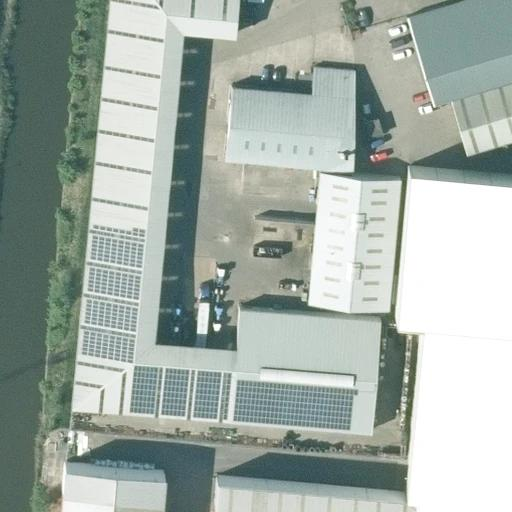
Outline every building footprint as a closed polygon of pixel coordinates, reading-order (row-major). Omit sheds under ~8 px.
[(237,0),(109,0),(71,406),(230,418),(230,417),(233,380),(237,340),(154,334),(182,28),(234,33),(237,0)] [(511,0),(462,0),(406,17),(432,101),(450,96),(466,150),(511,136),(511,0)] [(352,136),(354,70),(312,66),(310,93),(230,86),(224,158),(319,166),(310,268),(307,302),(386,308),(398,177),(349,173),(349,169),(351,169),(352,136)] [(364,123),(369,139),(384,134),(379,118),(364,123)] [(511,175),(407,166),(394,315),(420,317),(404,493),(414,494),(412,511),(443,511),(453,506),(511,511),(511,175)] [(378,319),(240,307),(237,340),(233,380),(230,417),(369,430),(378,319)] [(59,511),(159,511),(163,471),(64,462),(59,511)] [(412,511),(414,494),(404,493),(214,476),(211,511),(412,511)]
